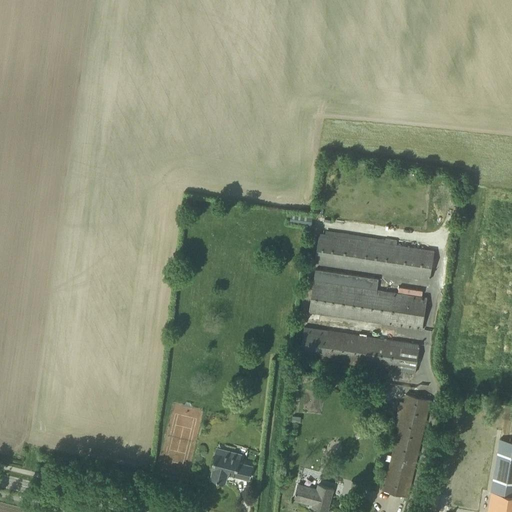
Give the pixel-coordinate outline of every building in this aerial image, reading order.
[(291,212),(289,223),(311,226),(313,215),(291,212)] [(325,233),(319,232),(314,262),(324,264),(338,266),(429,280),(434,251),(396,245),(397,240),(385,238),(384,239),(326,230),(325,233)] [(386,285),(385,290),(377,289),(378,278),(315,269),(307,320),(319,322),(321,313),(422,329),(426,297),(396,293),(397,286),(386,285)] [(304,327),(300,355),(415,373),(419,344),(393,340),(395,331),(380,328),(379,338),(304,327)] [(382,490),(408,497),(430,399),(406,394),(404,401),(400,401),(393,427),(397,428),(390,455),(386,454),(385,460),(389,461),(382,490)] [(511,511),(511,441),(500,439),(491,492),(487,511),(511,511)] [(234,475),(248,479),(251,466),(238,462),(239,458),(216,452),(212,468),(213,468),(211,478),(225,481),(227,472),(235,474),(234,475)] [(298,484),(294,499),(307,502),(308,501),(311,502),(311,503),(313,504),(312,507),(327,511),(332,488),(318,484),(317,489),(298,484)] [(435,511),(440,495),(428,492),(423,511),(435,511)]
